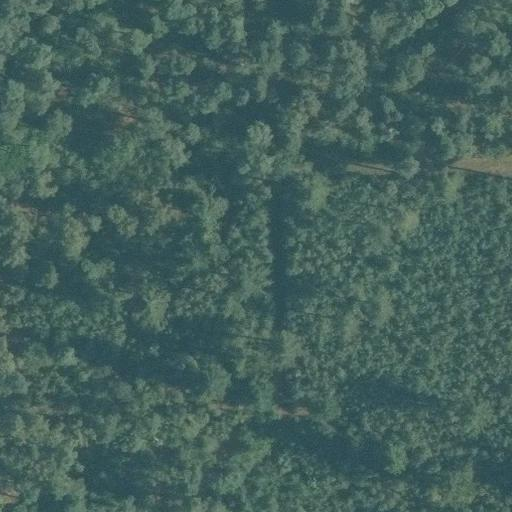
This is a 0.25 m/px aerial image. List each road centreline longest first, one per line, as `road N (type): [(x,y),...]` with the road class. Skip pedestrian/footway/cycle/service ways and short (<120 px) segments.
road 1 (track): [(262,0),(255,187),(267,374)]
road 2 (track): [(255,187),(511,195)]
